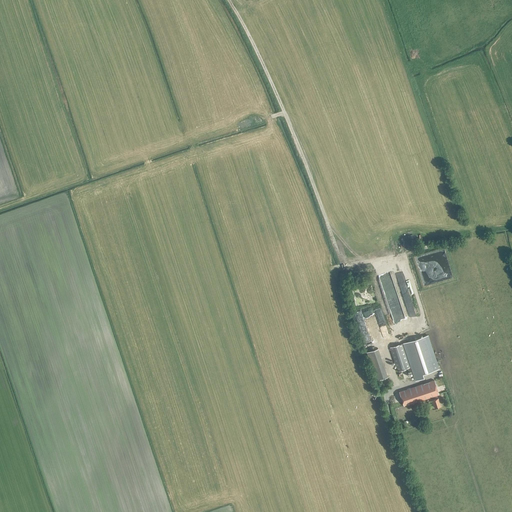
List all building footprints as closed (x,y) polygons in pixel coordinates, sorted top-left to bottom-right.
[(396,315),(403,314),(401,304),(399,305),(396,292),(390,293),(393,305),(394,305),(396,315)] [(390,330),(383,306),(376,308),(379,319),(382,318),(386,332),(390,330)] [(439,369),(427,335),(402,343),(415,381),(424,378),(423,374),(439,369)] [(398,371),(410,367),(402,343),(390,347),(398,371)] [(379,377),(387,375),(380,346),(371,349),(379,377)] [(434,380),(398,392),(403,406),(433,396),(434,399),(432,400),(434,408),(440,406),(438,398),(437,398),(436,395),(439,394),(434,380)]
